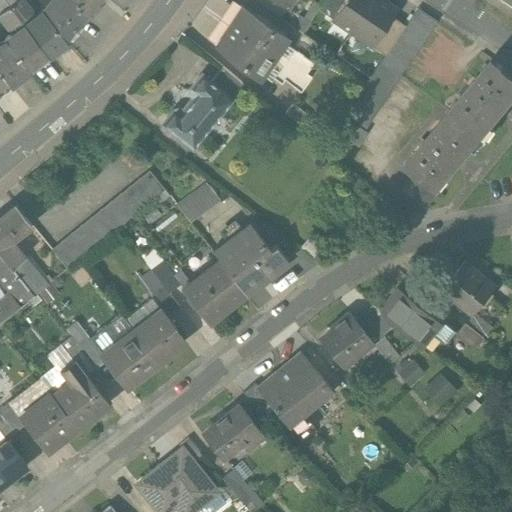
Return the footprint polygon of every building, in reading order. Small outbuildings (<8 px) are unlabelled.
[(0,0),(0,12),(8,5),(4,0),(0,0)] [(31,9),(24,0),(15,0),(8,5),(23,25),(35,16),(30,10),(31,9)] [(87,18),(72,0),(51,0),(42,11),(66,42),(87,18)] [(102,0),(72,0),(87,18),(102,0)] [(271,0),(286,10),(286,11),(293,0),(271,0)] [(344,0),(326,0),(318,12),(331,20),(344,0)] [(374,0),(344,0),(331,20),(351,34),(374,0)] [(396,11),(379,0),(374,0),(351,34),(371,48),(391,18),(396,11)] [(23,25),(8,5),(0,12),(0,20),(11,34),(23,25)] [(287,39),(241,8),(215,46),(259,81),(265,72),(280,84),(283,79),(299,92),(310,77),(306,74),(313,63),(292,49),(284,44),(287,39)] [(286,11),(286,10),(279,19),(303,35),(309,26),(286,11)] [(384,58),(379,65),(398,79),(400,77),(435,25),(417,10),(405,28),(384,58)] [(66,42),(42,11),(35,16),(23,25),(47,57),(66,42)] [(391,18),(371,48),(384,58),(405,28),(391,18)] [(47,57),(23,25),(11,34),(4,39),(28,72),(47,57)] [(322,48),(303,35),(292,49),(313,63),(322,48)] [(28,72),(4,39),(0,42),(0,72),(9,85),(28,72)] [(479,137),(511,98),(511,77),(492,61),(450,112),(479,137)] [(398,79),(379,65),(321,150),(338,163),(351,145),(357,149),(367,135),(363,132),(400,79),(398,79)] [(242,84),(222,68),(210,83),(230,99),(242,84)] [(0,92),(9,85),(0,72),(0,92)] [(162,125),(191,149),(231,100),(230,99),(210,83),(201,76),(162,125)] [(308,117),(292,105),(284,115),(300,127),(308,117)] [(425,207),(479,137),(450,112),(404,167),(413,175),(403,189),(425,207)] [(163,190),(148,171),(51,251),(67,269),(163,190)] [(205,185),(176,206),(189,223),(219,202),(205,185)] [(32,226),(15,206),(0,217),(0,255),(11,270),(25,259),(26,258),(12,241),(32,226)] [(269,251),(254,232),(247,238),(242,231),(213,253),(219,261),(246,296),(288,264),(274,247),(269,251)] [(0,255),(0,283),(9,295),(0,302),(0,323),(33,297),(11,270),(0,255)] [(47,286),(25,259),(11,270),(33,297),(47,286)] [(180,285),(162,261),(150,270),(168,294),(180,285)] [(219,261),(181,290),(209,326),(246,296),(219,261)] [(464,263),(442,291),(473,316),(496,288),(464,263)] [(168,294),(150,270),(138,280),(143,287),(152,299),(163,315),(165,313),(167,316),(178,307),(168,294)] [(454,332),(399,286),(378,312),(394,324),(424,347),(433,335),(444,344),(454,332)] [(167,316),(165,313),(163,315),(152,299),(127,319),(157,363),(175,349),(174,348),(184,340),(175,329),(176,327),(167,316)] [(437,308),(458,325),(464,318),(444,301),(437,308)] [(394,324),(378,312),(371,306),(353,320),(371,343),(390,364),(398,357),(382,337),(394,324)] [(122,314),(88,339),(104,361),(125,386),(139,375),(140,377),(157,363),(127,319),(122,314)] [(353,320),(348,314),(329,329),(333,333),(321,343),(341,368),(371,343),(353,320)] [(65,329),(71,336),(96,369),(104,361),(88,339),(75,321),(65,329)] [(96,369),(71,336),(60,345),(72,361),(74,359),(87,376),(96,369)] [(87,376),(74,359),(72,361),(60,345),(46,355),(67,384),(51,396),(53,397),(75,426),(76,427),(94,413),(93,412),(106,401),(87,376)] [(258,388),(289,425),(331,390),(300,353),(258,388)] [(436,407),(454,390),(437,373),(419,390),(436,407)] [(53,397),(44,404),(41,400),(19,417),(45,451),(56,443),(55,442),(75,426),(53,397)] [(263,435),(238,404),(224,415),(226,417),(203,436),(222,459),(242,443),(247,449),(263,435)] [(0,486),(26,467),(6,442),(0,446),(0,486)] [(138,485),(159,511),(190,511),(215,492),(182,450),(138,485)]
